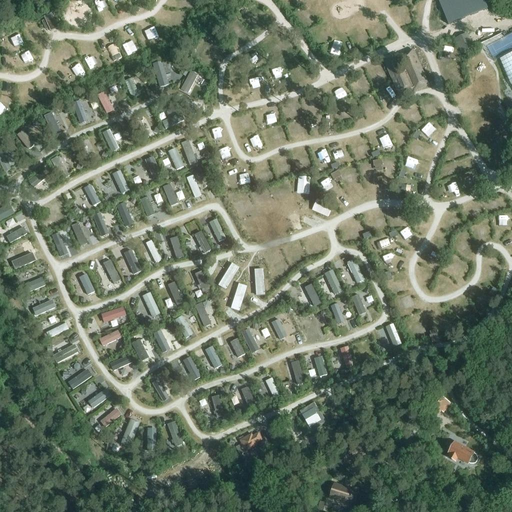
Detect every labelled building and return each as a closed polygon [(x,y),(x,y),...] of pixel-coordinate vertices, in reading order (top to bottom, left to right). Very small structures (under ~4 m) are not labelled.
[(52,13),(45,16),(47,19),(44,21),(48,28),(51,26),(53,30),(59,27),(57,24),(60,22),(56,14),(53,16),(52,13)] [(260,41),(269,31),(255,18),(246,28),(260,41)] [(473,49),(467,34),(454,40),(461,54),(473,49)] [(207,37),(198,57),(206,60),(215,41),(207,37)] [(270,42),(265,55),(282,63),(288,50),(270,42)] [(413,93),(429,86),(413,50),(384,63),(398,96),(411,90),(413,93)] [(160,62),(152,65),(159,88),(167,86),(160,62)] [(267,73),(270,86),(292,82),(289,69),(267,73)] [(237,84),(240,75),(224,70),(221,80),(237,84)] [(198,76),(191,72),(181,91),(188,95),(198,76)] [(139,96),(132,79),(124,83),(132,100),(139,96)] [(217,103),(223,87),(216,84),(209,100),(217,103)] [(114,112),(104,93),(97,97),(107,115),(114,112)] [(80,104),(73,107),(79,124),(87,121),(80,104)] [(61,134),(52,114),(44,117),(54,137),(61,134)] [(165,129),(181,122),(184,121),(182,115),(179,117),(163,124),(165,129)] [(149,139),(140,121),(132,125),(141,143),(149,139)] [(104,133),(103,134),(112,153),(119,150),(110,130),(108,131),(104,133)] [(23,131),(17,136),(28,151),(35,146),(23,131)] [(416,132),(412,139),(416,141),(421,135),(416,132)] [(92,160),(82,140),(76,143),(86,163),(92,160)] [(197,165),(188,142),(181,145),(190,167),(197,165)] [(176,171),(183,168),(175,150),(168,153),(176,171)] [(0,153),(0,164),(4,172),(5,174),(12,171),(2,152),(0,153)] [(70,177),(58,157),(51,161),(63,181),(70,177)] [(145,161),(154,182),(162,179),(152,158),(145,161)] [(376,170),(389,169),(389,161),(384,162),(384,160),(375,160),(376,170)] [(349,182),(358,178),(353,168),(344,172),(349,182)] [(44,171),(30,183),(34,188),(48,175),(44,171)] [(120,172),(112,176),(122,195),(130,192),(120,172)] [(199,196),(190,175),(185,178),(193,198),(199,196)] [(164,188),(163,188),(171,208),(178,205),(177,202),(171,185),(164,188)] [(91,186),(84,190),(85,191),(93,206),(93,207),(100,203),(91,186)] [(158,203),(164,201),(161,193),(155,195),(153,189),(149,191),(156,215),(161,214),(158,203)] [(155,216),(148,198),(141,201),(148,219),(155,216)] [(60,205),(53,208),(61,225),(68,222),(60,205)] [(0,211),(0,222),(15,215),(10,206),(7,208),(0,211)] [(124,226),(130,224),(122,206),(116,208),(124,226)] [(240,235),(247,233),(240,211),(233,214),(240,235)] [(280,213),(275,216),(279,224),(284,221),(280,213)] [(101,214),(93,217),(102,238),(109,235),(101,214)] [(117,215),(111,217),(113,223),(119,221),(117,215)] [(216,221),(209,224),(218,243),(220,243),(225,240),(216,221)] [(362,223),(353,225),(356,235),(365,233),(362,223)] [(78,224),(71,227),(81,248),(87,245),(78,224)] [(10,245),(27,235),(23,228),(6,238),(10,245)] [(211,252),(201,233),(194,236),(204,255),(211,252)] [(66,253),(59,234),(53,237),(60,255),(66,253)] [(184,258),(177,238),(170,240),(177,261),(184,258)] [(303,239),(301,247),(322,253),(325,245),(303,239)] [(161,262),(151,242),(146,245),(156,265),(161,262)] [(281,247),(265,262),(271,269),(287,254),(281,247)] [(131,251),(124,254),(132,274),(140,271),(131,251)] [(15,271),(36,262),(33,254),(12,263),(15,271)] [(280,276),(299,264),(295,257),(276,269),(280,276)] [(110,261),(103,265),(113,285),(120,282),(110,261)] [(355,261),(347,265),(356,284),(364,281),(355,261)] [(217,287),(225,292),(238,270),(230,265),(217,287)] [(195,275),(203,294),(210,290),(202,272),(195,275)] [(256,298),(265,298),(263,272),(254,273),(256,298)] [(333,272),(327,274),(325,275),(335,296),(342,292),(341,289),(333,272)] [(79,279),(87,296),(95,293),(86,275),(79,279)] [(27,295),(46,287),(42,279),(24,286),(27,295)] [(183,304),(174,283),(168,286),(177,307),(183,304)] [(311,285),(305,289),(314,307),(314,308),(321,305),(311,285)] [(230,313),(240,315),(247,290),(238,287),(230,313)] [(493,288),(488,295),(493,298),(497,291),(493,288)] [(160,315),(150,294),(143,298),(153,319),(160,315)] [(165,297),(170,310),(176,308),(171,295),(165,297)] [(398,300),(402,310),(415,305),(411,295),(398,300)] [(358,296),(351,299),(359,317),(366,314),(358,296)] [(56,311),(52,303),(33,310),(36,319),(56,311)] [(195,307),(205,328),(211,325),(202,304),(195,307)] [(338,305),(330,308),(337,326),(345,323),(338,305)] [(123,308),(101,316),(104,324),(126,317),(123,308)] [(455,321),(463,317),(460,309),(451,312),(455,321)] [(49,331),(69,322),(67,316),(47,326),(49,331)] [(322,330),(317,316),(311,318),(317,332),(322,330)] [(193,335),(182,317),(175,322),(186,340),(193,335)] [(278,320),(271,324),(280,341),(287,338),(278,320)] [(393,325),(385,328),(393,348),(401,345),(393,325)] [(103,348),(122,339),(118,332),(100,341),(103,348)] [(253,356),(260,352),(250,333),(243,336),(244,337),(253,356)] [(160,336),(155,338),(161,352),(167,349),(160,336)] [(373,358),(378,355),(371,339),(366,342),(373,358)] [(247,359),(237,340),(230,344),(240,363),(247,359)] [(140,341),(132,345),(141,363),(149,359),(140,341)] [(75,346),(53,357),(57,364),(79,353),(75,346)] [(215,370),(222,366),(213,348),(205,351),(207,353),(214,368),(215,370)] [(348,348),(340,350),(346,370),(354,368),(348,348)] [(114,372),(132,364),(129,357),(110,365),(114,372)] [(322,358),(314,360),(319,378),(327,376),(322,358)] [(291,364),(297,386),(304,384),(298,362),(291,364)] [(192,363),(187,366),(195,381),(200,378),(192,363)] [(88,369),(67,383),(73,391),(93,377),(88,369)] [(272,379),(265,382),(274,401),(281,398),(272,379)] [(158,381),(152,385),(163,403),(169,399),(158,381)] [(256,406),(249,388),(242,391),(249,408),(256,406)] [(93,410),(111,397),(106,390),(88,403),(93,410)] [(436,415),(447,401),(438,395),(427,409),(436,415)] [(219,397),(211,399),(217,419),(224,417),(219,397)] [(314,404),(307,409),(306,407),(300,410),(302,415),(309,428),(311,427),(314,432),(322,428),(319,422),(324,419),(314,404)] [(104,428),(120,415),(116,410),(100,424),(104,428)] [(140,424),(131,421),(121,446),(130,450),(140,424)] [(184,446),(176,423),(168,426),(176,449),(184,446)] [(263,440),(259,433),(251,437),(250,434),(244,437),(244,435),(239,438),(242,443),(238,445),(242,453),(249,449),(251,454),(258,450),(256,446),(258,445),(257,443),(263,440)] [(449,453),(450,454),(448,459),(455,463),(458,458),(463,461),(462,463),(467,466),(468,464),(471,465),(474,464),(477,460),(475,456),(473,455),(474,454),(469,452),(469,451),(455,443),(449,453)] [(329,499),(350,506),(355,491),(334,484),(329,499)]
